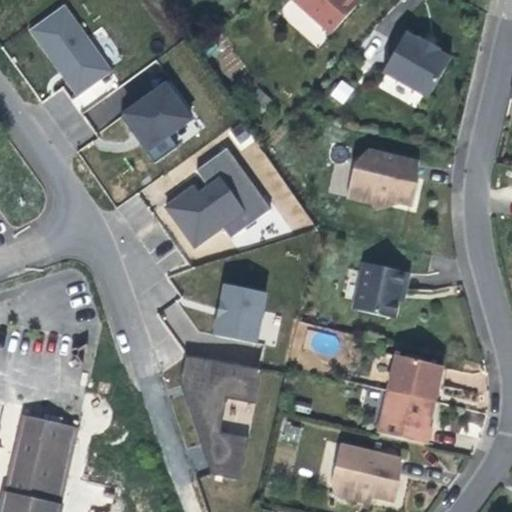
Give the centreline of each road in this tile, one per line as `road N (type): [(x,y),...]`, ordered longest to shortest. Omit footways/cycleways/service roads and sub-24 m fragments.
road 1 (residential): [(509,431),(498,327),(470,211),(506,0)]
road 2 (residential): [(0,96),(91,218)]
